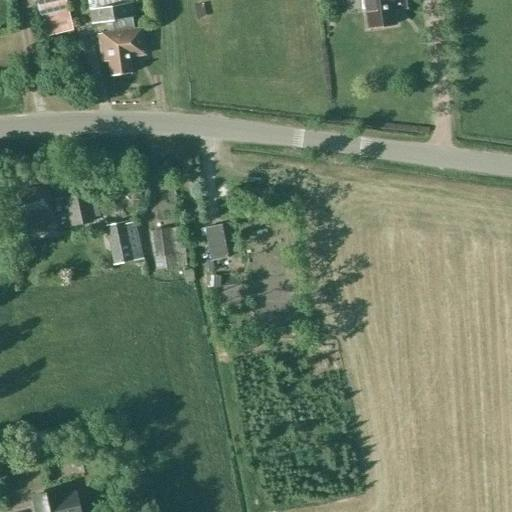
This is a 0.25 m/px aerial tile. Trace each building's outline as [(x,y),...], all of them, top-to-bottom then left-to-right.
[(50,0),(37,3),(45,37),(72,31),(65,0),(50,0)] [(87,0),(91,25),(135,17),(133,2),(132,0),(87,0)] [(357,0),(359,12),(365,11),(367,29),(396,26),(395,11),(406,10),(405,0),(357,0)] [(140,28),(98,34),(102,62),(108,61),(110,76),(131,73),(128,57),(144,55),(140,28)] [(91,217),(99,216),(96,202),(88,203),(86,193),(65,197),(66,200),(50,204),(46,186),(14,192),(18,214),(17,214),(21,232),(56,224),(54,217),(69,214),(71,226),(92,221),(91,217)] [(113,263),(135,259),(127,221),(105,225),(113,263)] [(221,225),(204,228),(211,261),(228,258),(221,225)] [(169,229),(151,232),(157,270),(175,267),(173,253),(169,229)] [(79,511),(75,494),(60,498),(58,491),(33,497),(36,511),(79,511)]
